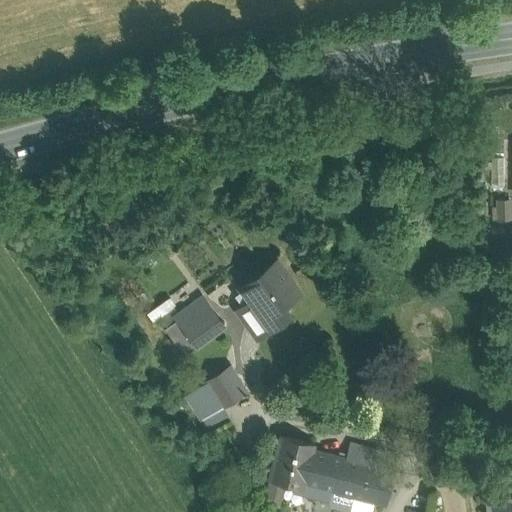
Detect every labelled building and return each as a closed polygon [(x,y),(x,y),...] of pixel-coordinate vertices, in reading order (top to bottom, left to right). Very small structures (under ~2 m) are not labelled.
[(510,201),(498,201),(499,219),(511,219),(510,201)] [(504,228),(494,230),(495,237),(505,236),(504,228)] [(298,292),(277,263),(241,288),(251,302),(237,312),(256,337),(288,314),(281,304),(298,292)] [(202,297),(175,316),(177,320),(197,347),(224,327),(202,297)] [(167,328),(177,320),(175,316),(169,309),(159,317),(167,328)] [(184,356),(197,347),(177,320),(167,328),(165,330),(184,356)] [(225,404),(247,389),(227,360),(205,375),(207,377),(225,404)] [(202,420),(225,404),(207,377),(184,393),(202,420)] [(292,490),(301,492),(314,448),(315,445),(281,436),(268,478),(284,482),(293,485),(292,490)] [(344,457),(393,471),(398,455),(349,441),(344,457)] [(314,448),(301,492),(328,500),(330,491),(353,497),(373,503),(383,506),(393,471),(344,457),(314,448)] [(284,482),(268,478),(262,500),(277,504),(284,482)] [(511,511),(511,494),(486,497),(487,511),(511,511)] [(369,511),(373,503),(353,497),(349,511),(351,511),(369,511)]
